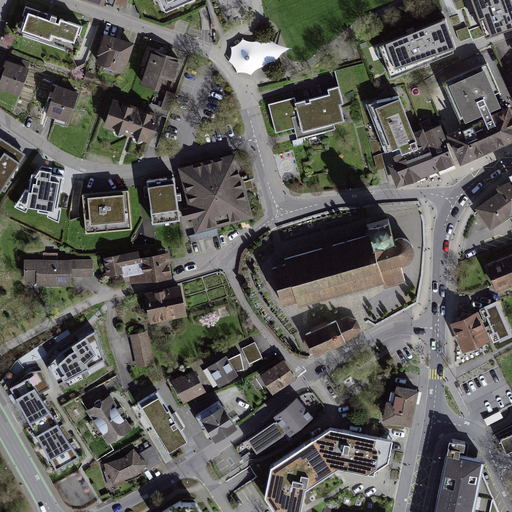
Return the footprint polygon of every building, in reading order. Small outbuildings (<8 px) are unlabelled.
[(89,0),(124,11),(128,0),(89,0)] [(158,0),(166,13),(194,0),(158,0)] [(511,0),(475,0),(491,39),(511,30),(511,0)] [(49,14),(27,6),(24,15),(26,16),(24,22),(19,20),(15,30),(47,42),(56,17),(49,14)] [(83,26),(56,17),(47,42),(74,51),(83,26)] [(393,74),(464,45),(454,19),(382,48),(393,74)] [(122,73),(132,44),(118,40),(106,36),(96,64),(122,73)] [(256,41),(242,41),(231,49),(228,62),(236,72),(251,76),(262,67),(275,62),(289,48),(271,41),(256,41)] [(165,56),(153,52),(142,82),(168,91),(179,61),(165,56)] [(0,89),(19,95),(29,64),(10,58),(7,66),(0,88),(0,89)] [(489,65),(444,84),(462,129),(455,132),(449,136),(460,162),(511,139),(511,116),(509,108),(503,111),(496,95),(501,93),(489,65)] [(68,122),(77,94),(52,85),(48,97),(50,97),(52,98),(46,115),(68,122)] [(269,104),(276,131),(295,127),(296,133),(297,137),(335,128),(334,123),(344,121),(340,105),(344,104),(339,86),(328,89),(329,94),(296,102),(295,97),(269,104)] [(398,97),(366,102),(385,154),(391,152),(395,162),(388,165),(395,186),(454,163),(440,127),(433,130),(430,120),(419,124),(421,130),(412,133),(398,97)] [(158,115),(113,101),(104,129),(130,137),(149,144),(158,115)] [(0,192),(11,174),(26,149),(0,133),(0,192)] [(245,184),(237,154),(180,168),(189,208),(183,210),(184,221),(192,220),(197,234),(254,219),(245,184)] [(57,209),(58,203),(63,177),(51,176),(53,168),(48,168),(42,166),(36,175),(31,174),(29,190),(26,189),(15,207),(26,212),(28,208),(38,209),(37,212),(47,213),(47,216),(58,221),(61,209),(57,209)] [(153,225),(181,221),(177,200),(181,199),(180,194),(176,195),(174,178),(160,180),(146,182),(153,225)] [(511,212),(511,183),(501,188),(503,191),(476,210),(489,228),(511,212)] [(132,229),(128,192),(102,195),(84,196),(87,233),(132,229)] [(297,303),(382,281),(384,285),(407,279),(402,262),(407,260),(411,259),(413,256),(415,251),(414,245),(412,239),(407,235),(402,234),(398,235),(396,237),(390,216),(367,223),(370,235),(286,257),(287,262),(272,266),(277,284),(282,302),(296,298),(297,303)] [(136,282),(172,274),(167,249),(139,255),(137,248),(104,255),(108,273),(133,268),(136,282)] [(497,288),(511,282),(511,251),(487,261),(497,288)] [(91,259),(26,261),(27,284),(71,283),(71,275),(92,274),(91,259)] [(184,307),(179,285),(147,293),(152,315),(184,307)] [(479,310),(494,341),(510,333),(495,302),(479,310)] [(477,315),(454,325),(467,353),(490,343),(477,315)] [(339,319),(306,333),(315,353),(348,339),(347,337),(359,332),(361,325),(358,319),(352,317),(341,322),(339,319)] [(145,331),(132,334),(139,364),(152,361),(145,331)] [(94,337),(46,364),(63,394),(111,367),(94,337)] [(242,346),(249,362),(263,355),(255,340),(242,346)] [(221,382),(236,373),(233,369),(244,366),(241,351),(227,359),(224,355),(209,364),(221,382)] [(294,374),(283,358),(260,375),(272,390),(294,374)] [(9,384),(58,469),(80,457),(49,388),(37,367),(9,384)] [(194,368),(173,378),(183,398),(204,387),(194,368)] [(385,416),(411,421),(417,386),(400,383),(397,398),(389,397),(385,416)] [(158,391),(138,404),(168,451),(188,439),(158,391)] [(109,394),(89,406),(109,439),(130,426),(109,394)] [(247,438),(257,453),(288,432),(290,434),(314,415),(298,395),(274,414),(277,418),(247,438)] [(213,433),(216,438),(237,425),(221,399),(197,413),(210,435),(213,433)] [(334,424),(273,464),(267,493),(279,511),(301,511),(307,487),(340,465),(375,471),(390,460),(394,438),(334,424)] [(506,451),(511,448),(511,432),(500,438),(506,451)] [(484,453),(450,447),(438,511),(499,511),(481,468),(484,453)] [(145,461),(134,448),(124,456),(108,461),(115,481),(125,479),(124,476),(139,470),(145,461)] [(200,511),(194,502),(182,499),(161,511),(200,511)]
